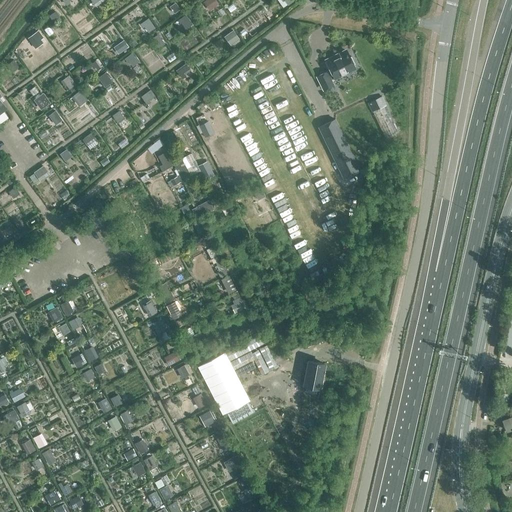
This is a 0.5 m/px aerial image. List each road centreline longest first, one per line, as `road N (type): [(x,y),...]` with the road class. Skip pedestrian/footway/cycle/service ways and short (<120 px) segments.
road 1 (unclassified): [(448,26),(306,10),(65,215),(0,256)]
road 2 (unclassified): [(358,511),(427,199),(448,26)]
road 3 (motorway): [(415,511),(511,86)]
road 4 (unknown): [(286,23),(297,48),(279,66),(346,197),(344,236),(327,237),(248,94)]
road 5 (tertiary): [(511,205),(465,403),(459,472),(466,511)]
road 6 (motorway): [(511,4),(442,273)]
road 7 (motorway): [(483,0),(442,273)]
road 8 (motorway): [(442,273),(387,511)]
road 9 (unknown): [(334,8),(330,45),(367,40),(377,51),(380,77),(358,96),(371,141)]
